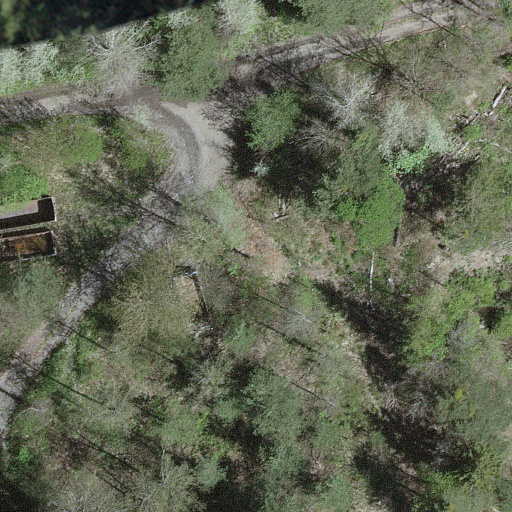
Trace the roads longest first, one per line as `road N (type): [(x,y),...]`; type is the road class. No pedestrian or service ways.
road 1 (unclassified): [(485,0),(226,71),(0,111)]
road 2 (track): [(180,79),(203,173),(177,222),(98,291),(0,400)]
